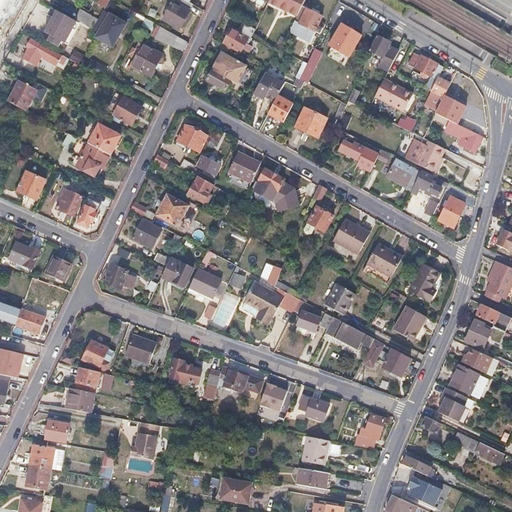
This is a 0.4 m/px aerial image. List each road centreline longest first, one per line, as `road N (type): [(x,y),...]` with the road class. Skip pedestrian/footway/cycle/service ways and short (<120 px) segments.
road 1 (residential): [(80,291),(408,413)]
road 2 (residential): [(173,93),(470,260)]
road 3 (residential): [(0,457),(80,291)]
road 4 (residential): [(97,253),(173,93)]
road 5 (residential): [(408,413),(464,292),(470,260)]
road 6 (residential): [(502,85),(360,0)]
road 7 (residential): [(502,85),(485,207)]
